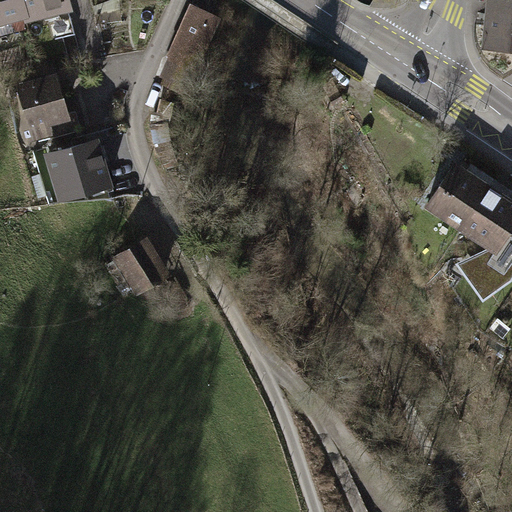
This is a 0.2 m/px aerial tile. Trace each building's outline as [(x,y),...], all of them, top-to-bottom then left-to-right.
[(0,0),(0,19),(26,13),(22,0),(0,0)] [(67,6),(65,0),(22,0),(26,13),(27,16),(37,13),(67,6)] [(122,20),(118,0),(116,0),(98,7),(100,23),(122,20)] [(511,0),(493,0),(490,40),(511,41),(511,0)] [(193,2),(163,72),(170,75),(152,118),(176,128),(224,16),(193,2)] [(61,97),(54,74),(21,83),(36,134),(51,130),(53,135),(81,127),(76,111),(68,113),(63,97),(61,97)] [(95,137),(49,152),(60,186),(83,178),(86,187),(109,180),(95,137)] [(457,158),(428,200),(463,223),(491,181),(457,158)] [(511,195),(491,181),(463,223),(494,244),(457,262),(484,300),(511,280),(511,195)] [(145,238),(119,255),(138,284),(153,282),(167,272),(145,238)]
